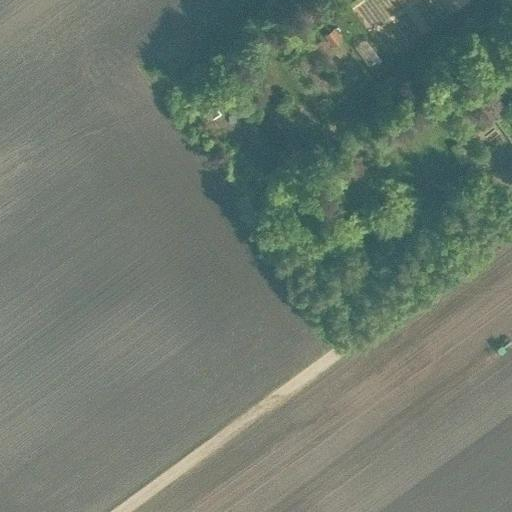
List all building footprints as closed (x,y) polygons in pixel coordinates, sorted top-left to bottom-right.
[(387,57),(422,33),(407,10),(371,34),(387,57)] [(332,45),(342,38),(334,26),(323,34),(328,40),(331,44),(332,45)] [(379,57),(365,38),(355,46),(368,64),(379,57)] [(219,113),(214,106),(206,111),(211,119),(219,113)] [(233,131),(229,125),(221,131),(225,136),(233,131)]
